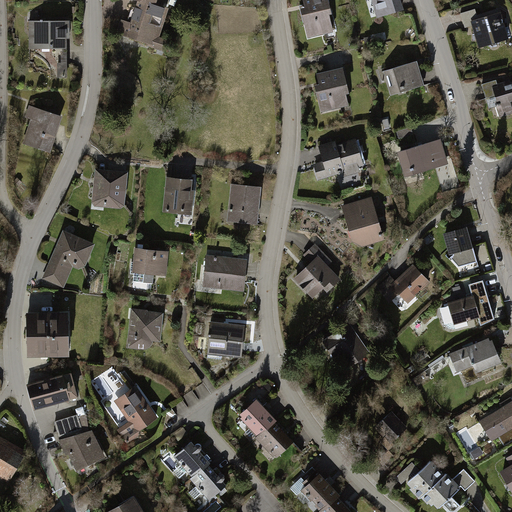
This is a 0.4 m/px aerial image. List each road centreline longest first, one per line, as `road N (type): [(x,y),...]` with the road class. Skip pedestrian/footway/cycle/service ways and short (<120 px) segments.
road 1 (residential): [(390,511),(309,424),(270,342),(266,287),(289,143),(275,0)]
road 2 (residential): [(74,511),(18,383),(15,337),(36,236)]
road 3 (residential): [(36,236),(93,104),(94,0)]
road 4 (residential): [(36,236),(0,188),(0,1)]
road 5 (residential): [(481,185),(426,0)]
